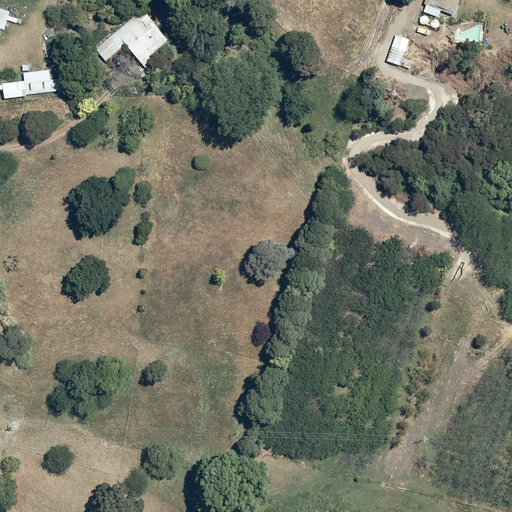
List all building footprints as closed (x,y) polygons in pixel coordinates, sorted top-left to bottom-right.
[(428,0),(424,13),(439,18),(442,8),(455,13),(459,0),(428,0)] [(10,11),(0,8),(0,28),(5,30),(7,21),(16,24),(17,19),(8,17),(10,11)] [(153,26),(140,12),(96,50),(107,64),(127,47),(142,64),(167,43),(153,26)] [(413,60),(404,58),(410,40),(395,35),(387,62),(401,66),(410,69),(413,60)] [(67,79),(52,81),(50,70),(24,73),(25,81),(3,84),(0,84),(0,86),(0,90),(4,90),(5,99),(53,92),(68,90),(67,79)]
